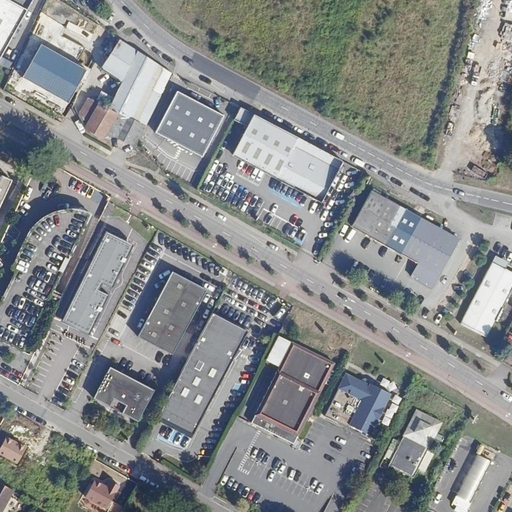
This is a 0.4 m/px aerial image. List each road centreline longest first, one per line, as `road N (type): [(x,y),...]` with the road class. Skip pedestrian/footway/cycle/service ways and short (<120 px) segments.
road 1 (primary): [(0,109),(511,404)]
road 2 (primary): [(511,204),(433,185),(165,44),(119,0)]
road 3 (unknown): [(449,205),(463,244),(429,303),(346,256),(307,280)]
road 4 (unclassified): [(0,392),(219,511)]
road 5 (unknown): [(0,286),(30,216),(57,203),(93,207)]
